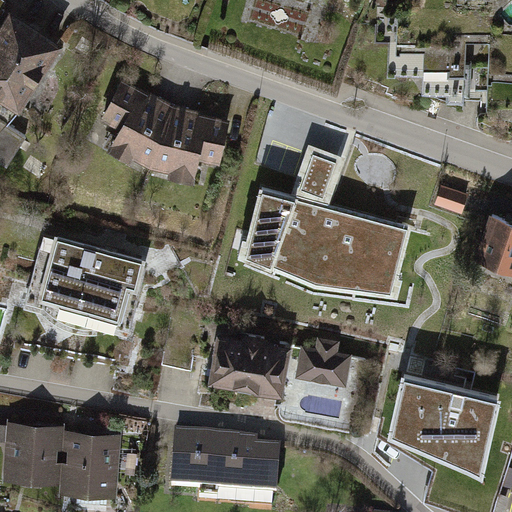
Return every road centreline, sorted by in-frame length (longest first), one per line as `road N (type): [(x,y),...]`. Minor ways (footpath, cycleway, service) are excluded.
road 1 (residential): [(511,180),(133,46),(58,0)]
road 2 (residential): [(423,511),(328,443),(0,384)]
